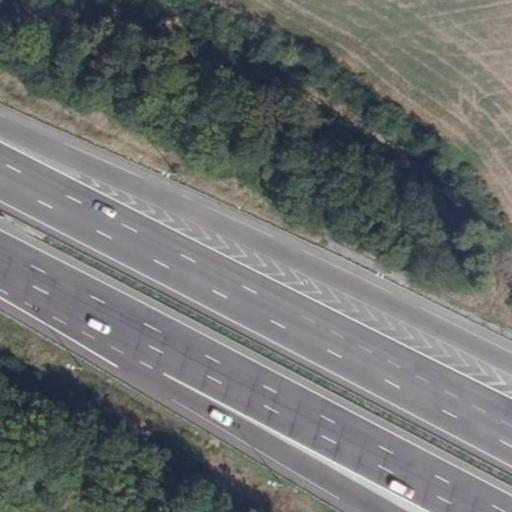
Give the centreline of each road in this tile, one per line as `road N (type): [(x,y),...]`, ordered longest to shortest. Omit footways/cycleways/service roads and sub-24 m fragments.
road 1 (motorway): [(511,431),(0,166)]
road 2 (motorway): [(511,373),(0,126)]
road 3 (motorway): [(169,344),(483,511)]
road 4 (motorway): [(169,344),(208,408),(384,511)]
road 5 (motorway): [(0,257),(169,344)]
